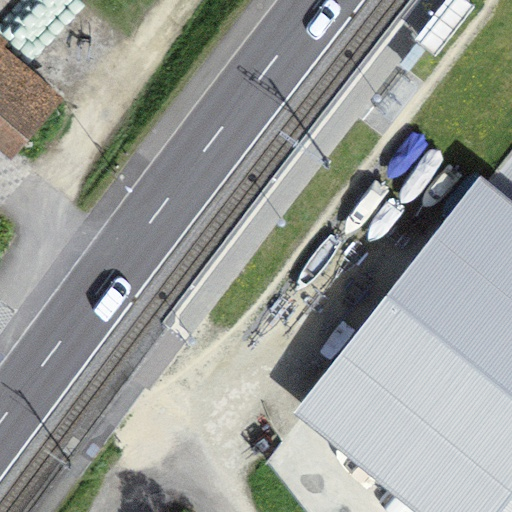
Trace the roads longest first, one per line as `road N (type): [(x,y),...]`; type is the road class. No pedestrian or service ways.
road 1 (secondary): [(0,430),(325,0)]
road 2 (residential): [(216,511),(118,410)]
